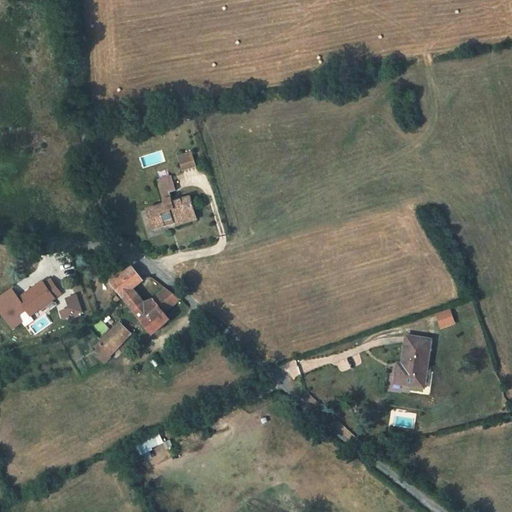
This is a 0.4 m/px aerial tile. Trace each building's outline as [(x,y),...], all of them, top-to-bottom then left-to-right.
[(194,151),(178,156),(182,172),(199,168),(194,151)] [(178,211),(186,207),(180,195),(164,202),(161,195),(167,192),(161,180),(148,187),(158,209),(153,211),(151,208),(141,213),(152,235),(162,230),(161,227),(158,221),(166,216),(169,223),(181,218),(178,211)] [(162,230),(190,216),(186,207),(178,211),(181,218),(169,223),(161,227),(162,230)] [(127,293),(139,282),(128,268),(106,286),(119,301),(127,293)] [(49,301),(39,288),(31,293),(23,299),(20,296),(7,305),(20,323),(32,314),(36,319),(45,312),(42,306),(49,301)] [(23,299),(31,293),(29,289),(20,296),(23,299)] [(158,314),(174,300),(159,289),(148,304),(142,309),(127,293),(119,301),(149,335),(165,321),(158,314)] [(67,297),(69,309),(60,310),(62,318),(82,315),(78,295),(67,297)] [(450,309),(435,314),(441,329),(456,323),(450,309)] [(403,327),(399,357),(402,357),(400,376),(421,380),(428,331),(403,327)] [(100,371),(107,364),(129,342),(118,329),(98,349),(96,350),(97,351),(100,355),(96,359),(92,364),(96,368),(100,371)] [(100,355),(97,351),(92,355),(96,359),(100,355)] [(393,375),(400,376),(402,357),(399,357),(396,356),(393,375)] [(143,452),(164,443),(161,436),(140,445),(143,452)]
